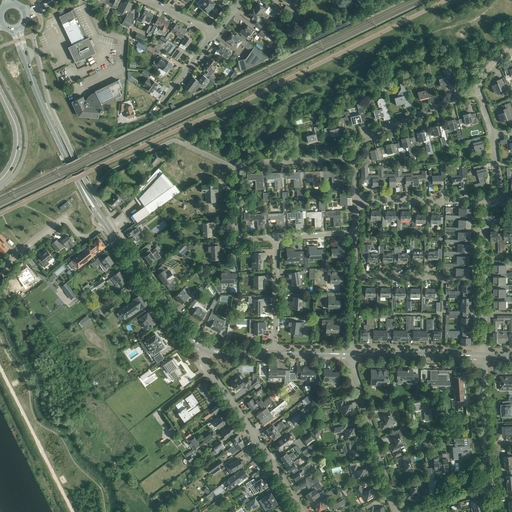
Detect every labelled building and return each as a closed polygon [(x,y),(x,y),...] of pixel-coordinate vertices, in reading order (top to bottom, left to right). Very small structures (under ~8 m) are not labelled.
[(118,10),(124,13),(128,14),(127,16),(126,16),(122,25),(129,28),(133,20),(134,13),(133,13),(129,11),(133,4),(129,2),(129,1),(128,1),(126,0),(124,4),(122,2),(118,10)] [(204,0),(205,0),(199,7),(207,13),(215,3),(210,0),(204,0)] [(254,8),(261,13),(266,17),(268,14),(269,15),(273,10),(272,9),(268,6),(265,4),(263,6),(258,3),(254,8)] [(283,9),(290,14),(293,15),(295,12),(286,5),(283,9)] [(254,8),(248,15),(251,16),(250,18),(252,20),(253,18),(256,20),(254,23),(257,26),(261,28),(265,22),(262,20),(262,19),(258,17),(261,13),(254,8)] [(59,16),(68,35),(72,45),(71,46),(68,47),(71,53),(75,62),(96,53),(88,37),(87,38),(74,9),(59,16)] [(139,10),(138,18),(140,20),(139,21),(143,23),(145,20),(149,22),(150,22),(151,19),(153,15),(145,10),(143,12),(139,10)] [(157,25),(156,29),(159,30),(164,20),(158,17),(155,24),(157,25)] [(164,20),(159,30),(162,32),(160,34),(162,36),(164,37),(168,31),(165,30),(166,29),(169,22),(164,20)] [(176,24),(171,30),(178,35),(183,29),(176,24)] [(251,37),(255,31),(254,30),(248,25),(244,31),(242,29),(240,32),(242,34),(241,36),(241,35),(241,36),(245,39),(245,38),(246,37),(249,39),(251,37)] [(183,29),(178,35),(184,40),(182,43),(179,46),(184,49),(186,47),(187,47),(192,40),(187,36),(186,37),(184,35),(186,31),(183,29)] [(134,39),(140,42),(142,43),(145,37),(137,33),(134,39)] [(248,42),(237,33),(235,36),(232,33),(229,37),(228,37),(227,39),(227,40),(236,47),(239,43),(245,47),(248,42)] [(138,41),(135,45),(137,46),(137,47),(137,48),(136,48),(136,49),(137,49),(137,50),(137,51),(138,51),(138,52),(139,52),(140,52),(140,53),(141,53),(142,52),(143,52),(144,51),(145,51),(146,51),(146,50),(147,48),(148,47),(148,46),(143,44),(138,41)] [(216,51),(214,54),(218,57),(220,54),(227,59),(232,52),(221,45),(221,44),(216,51)] [(177,59),(182,53),(173,46),(168,53),(177,59)] [(254,47),(249,54),(245,59),(238,61),(241,71),(270,58),(254,47)] [(161,58),(160,57),(159,56),(158,56),(158,57),(157,57),(153,62),(160,67),(166,72),(172,64),(165,59),(162,57),(161,58)] [(208,71),(206,74),(210,77),(215,71),(213,69),(217,64),(210,58),(203,67),(204,68),(204,69),(205,69),(208,71)] [(455,87),(454,82),(451,72),(449,70),(446,70),(448,77),(438,79),(440,87),(448,85),(449,88),(455,87)] [(203,75),(198,81),(201,84),(204,86),(208,81),(213,85),(215,81),(209,77),(208,79),(203,75)] [(201,84),(198,81),(193,77),(184,88),(192,94),(197,92),(195,91),(199,86),(203,89),(206,88),(204,86),(201,84)] [(156,87),(156,86),(157,84),(150,79),(150,80),(148,78),(143,86),(152,92),(154,89),(155,90),(157,88),(156,87)] [(491,83),(495,94),(501,91),(503,96),(509,94),(507,89),(506,89),(502,78),(491,83)] [(80,116),(98,117),(98,112),(103,113),(103,110),(101,110),(101,105),(102,105),(101,104),(102,103),(120,94),(121,94),(121,95),(122,95),(119,89),(122,88),(118,80),(118,81),(117,80),(96,90),(96,91),(96,92),(95,91),(95,92),(96,93),(92,95),(91,96),(90,96),(90,97),(89,97),(88,98),(88,99),(88,100),(87,100),(87,101),(87,102),(86,102),(85,101),(83,97),(83,96),(72,102),(79,115),(80,115),(80,116)] [(426,90),(424,90),(417,92),(419,99),(427,97),(428,101),(434,100),(429,82),(425,83),(426,90)] [(411,106),(410,101),(408,94),(405,84),(401,85),(403,92),(400,96),(394,98),(396,105),(404,103),(405,107),(411,106)] [(384,120),(390,119),(385,99),(380,100),(382,109),(373,111),(375,119),(383,117),(384,120)] [(511,108),(510,102),(503,105),(505,109),(497,112),(501,122),(511,118),(511,117),(510,113),(511,112),(511,108)] [(127,118),(134,116),(131,106),(125,108),(126,112),(125,112),(127,118)] [(367,125),(366,120),(362,107),(358,108),(359,113),(350,116),(349,111),(344,112),(346,117),(343,117),(345,123),(351,122),(352,125),(360,123),(361,126),(367,125)] [(460,124),(464,123),(465,124),(472,122),(472,124),(476,123),(474,113),(470,114),(470,113),(462,115),(463,118),(458,119),(460,124)] [(340,139),(346,138),(340,117),(336,119),(338,128),(332,129),(331,127),(324,129),(326,136),(330,135),(331,137),(339,135),(340,139)] [(458,119),(455,120),(454,119),(447,121),(448,124),(443,125),(444,130),(449,129),(449,130),(453,129),(454,131),(457,131),(457,133),(456,133),(458,142),(464,140),(462,135),(461,135),(460,130),(461,129),(460,124),(458,119)] [(442,137),(441,138),(442,143),(447,142),(444,130),(443,125),(439,126),(439,125),(432,127),(432,130),(427,131),(429,136),(434,135),(434,136),(441,134),(442,137)] [(323,144),(318,126),(314,127),(315,133),(306,136),(308,143),(316,141),(317,145),(323,144)] [(427,130),(416,133),(417,136),(412,137),(413,142),(418,141),(418,142),(423,141),(424,143),(425,142),(426,145),(425,145),(427,152),(432,151),(429,136),(427,131),(427,130)] [(413,142),(412,137),(408,138),(408,137),(401,139),(401,142),(396,143),(398,148),(403,147),(403,148),(410,146),(411,150),(410,150),(411,154),(413,153),(414,155),(416,154),(414,147),(413,142)] [(480,141),(479,137),(470,140),(471,143),(472,143),(474,150),(476,150),(477,155),(482,154),(480,149),(484,148),(482,140),(480,141)] [(399,153),(398,148),(396,143),(393,144),(393,143),(385,145),(386,148),(381,150),(382,154),(387,153),(387,154),(395,152),(395,154),(399,153)] [(372,159),(372,160),(379,158),(380,160),(383,159),(382,154),(381,150),(377,150),(377,149),(370,151),(370,154),(365,156),(366,157),(366,160),(367,160),(372,159)] [(155,153),(148,163),(153,167),(161,157),(155,153)] [(479,183),(474,184),(475,189),(485,186),(483,176),(487,175),(485,168),(484,168),(483,164),(473,167),(474,171),(476,170),(479,183)] [(460,175),(451,176),(451,184),(458,183),(458,189),(463,189),(462,179),(466,179),(464,165),(459,166),(460,175)] [(395,174),(385,175),(384,166),(378,166),(378,175),(379,181),(389,181),(389,187),(396,187),(395,180),(395,174)] [(367,167),(361,168),(362,182),(366,182),(366,180),(372,180),(372,185),(371,186),(371,188),(375,188),(375,186),(379,185),(379,181),(378,175),(368,175),(368,173),(367,167)] [(137,222),(139,220),(179,191),(174,184),(158,168),(152,175),(140,188),(142,189),(137,195),(145,206),(132,215),(137,222)] [(442,178),(445,178),(445,173),(445,168),(441,168),(441,175),(432,176),(432,183),(442,183),(442,178)] [(340,191),(340,198),(347,198),(347,190),(345,190),(345,189),(345,187),(345,185),(344,176),(339,176),(339,170),(326,171),(325,171),(323,171),(323,177),(332,177),(332,186),(339,186),(339,191),(340,191)] [(412,175),(412,173),(401,174),(401,170),(395,171),(395,174),(395,180),(399,180),(399,178),(405,178),(406,184),(404,184),(405,186),(408,186),(408,184),(412,184),(412,175)] [(429,181),(428,170),(422,171),(422,175),(412,175),(412,184),(412,186),(416,186),(416,188),(420,188),(420,185),(418,185),(418,179),(424,179),(424,181),(429,181)] [(304,172),(304,178),(312,178),(313,187),(320,187),(320,171),(307,172),(307,171),(306,171),(306,172),(304,172)] [(287,172),(285,172),(285,179),(293,179),(294,188),(297,188),(298,199),(301,198),(301,200),(306,200),(305,191),(302,191),(301,172),(288,172),(287,172)] [(250,174),(249,174),(247,174),(247,180),(255,180),(256,189),(263,189),(263,173),(250,174)] [(266,180),(267,180),(267,182),(275,182),(275,188),(282,188),(282,173),(269,173),(268,173),(266,173),(266,180)] [(206,202),(210,202),(215,202),(215,192),(218,192),(218,185),(215,185),(214,184),(206,185),(202,186),(202,192),(206,192),(206,202)] [(109,202),(121,213),(126,207),(123,205),(121,208),(119,206),(123,201),(116,195),(109,202)] [(67,201),(60,207),(63,211),(70,205),(67,201)] [(471,216),(471,208),(459,208),(458,216),(460,216),(471,216)] [(292,213),(287,213),(287,219),(295,219),(296,228),(303,228),(303,218),(302,212),(300,212),(300,211),(296,211),(296,210),(292,210),(292,213)] [(340,210),(325,211),(325,218),(333,217),(334,226),(341,226),(340,210)] [(306,212),(306,218),(314,218),(315,227),(322,227),(322,222),(321,211),(306,212)] [(371,220),(380,220),(381,211),(371,211),(370,215),(367,215),(367,223),(371,223),(371,220)] [(382,216),(382,221),(382,223),(382,226),(386,226),(386,220),(395,220),(395,216),(396,211),(385,211),(385,213),(385,216),(382,216)] [(397,224),(397,230),(402,230),(402,223),(401,223),(401,220),(410,220),(410,217),(410,212),(400,211),(400,216),(397,216),(397,221),(397,224)] [(244,213),(244,221),(257,220),(258,230),(265,229),(264,214),(249,214),(249,212),(244,213)] [(268,214),(268,220),(276,220),(277,229),(284,228),(283,213),(268,214)] [(416,223),(424,224),(425,224),(425,215),(415,215),(415,219),(412,219),(412,227),(415,227),(416,223)] [(430,224),(435,224),(440,224),(440,215),(430,215),(430,220),(427,219),(427,224),(427,227),(430,227),(430,224)] [(445,215),(445,219),(458,220),(458,228),(459,228),(470,229),(471,220),(460,220),(460,216),(458,216),(445,215)] [(137,222),(133,225),(135,228),(136,228),(133,230),(131,231),(127,234),(128,235),(127,236),(129,238),(130,238),(132,241),(135,239),(137,242),(141,239),(141,238),(142,238),(142,237),(142,236),(142,235),(142,234),(137,227),(142,223),(139,220),(137,222)] [(203,236),(207,236),(212,236),(211,236),(211,228),(215,228),(215,222),(203,223),(203,236)] [(445,227),(445,231),(457,232),(457,240),(459,240),(470,241),(470,232),(459,232),(459,228),(458,228),(445,227)] [(504,234),(501,234),(502,252),(505,252),(505,240),(511,240),(511,230),(504,231),(504,234)] [(498,252),(502,252),(501,234),(498,234),(498,231),(491,231),(491,234),(491,235),(491,241),(498,241),(498,252)] [(71,247),(75,244),(71,240),(71,239),(68,236),(59,243),(56,240),(51,244),(57,252),(68,243),(71,247)] [(90,247),(93,251),(96,249),(99,251),(105,246),(99,239),(93,244),(90,247)] [(444,239),(444,243),(457,244),(457,252),(461,252),(469,253),(470,244),(459,244),(459,240),(457,240),(444,239)] [(183,243),(177,250),(180,253),(187,247),(183,243)] [(344,256),(344,244),(337,244),(338,248),(332,249),(332,248),(331,248),(332,257),(344,256)] [(378,253),(378,251),(376,251),(376,250),(372,250),(372,251),(371,251),(371,244),(363,244),(363,257),(367,257),(367,261),(377,262),(378,257),(380,257),(380,253),(378,253)] [(211,246),(206,246),(206,253),(211,253),(211,260),(219,259),(223,259),(223,253),(219,253),(219,246),(219,245),(214,246),(211,246)] [(442,249),(438,249),(438,251),(433,251),(428,251),(428,245),(425,245),(425,250),(425,255),(428,255),(427,260),(437,260),(437,258),(441,258),(441,256),(442,256),(442,249)] [(149,263),(156,259),(156,260),(161,257),(158,253),(160,251),(157,246),(154,249),(155,250),(151,252),(149,249),(145,252),(147,255),(144,257),(149,263)] [(321,258),(321,254),(321,249),(320,249),(316,250),(316,246),(309,247),(309,246),(310,259),(321,258)] [(380,253),(380,257),(379,257),(382,257),(382,262),(392,262),(393,257),(394,257),(395,253),(383,253),(383,252),(384,246),(380,246),(380,253)] [(89,247),(72,261),(78,268),(95,254),(93,251),(90,247),(89,247)] [(395,247),(395,253),(394,257),(397,257),(397,262),(407,262),(408,253),(398,253),(398,247),(395,247)] [(413,247),(410,247),(410,255),(413,255),(412,260),(422,260),(423,251),(413,251),(413,247)] [(287,248),(287,261),(299,260),(299,264),(303,263),(304,263),(304,256),(299,256),(298,251),(294,252),(294,248),(287,249),(287,248)] [(41,257),(38,260),(41,263),(44,267),(49,263),(47,261),(52,257),(50,254),(47,251),(46,249),(38,255),(40,257),(41,257)] [(261,250),(251,250),(251,253),(254,253),(254,262),(252,262),(251,268),(263,268),(262,268),(263,259),(266,259),(266,253),(261,253),(261,250)] [(457,252),(444,251),(444,255),(456,256),(456,264),(458,264),(469,265),(469,256),(461,256),(461,252),(457,252)] [(113,263),(108,255),(104,259),(101,255),(97,258),(98,259),(91,264),(91,265),(92,265),(91,264),(93,262),(96,266),(99,264),(104,272),(108,269),(107,267),(113,263)] [(506,265),(511,265),(511,260),(504,261),(504,265),(494,265),(494,273),(504,273),(506,273),(506,265)] [(456,268),(455,276),(468,277),(468,268),(458,268),(458,264),(456,264),(443,263),(443,268),(456,268)] [(160,274),(158,275),(159,276),(163,282),(165,285),(166,284),(167,286),(170,291),(176,286),(173,282),(176,280),(168,268),(166,270),(162,272),(160,274)] [(331,283),(343,283),(343,275),(342,275),(342,276),(337,276),(337,268),(328,268),(328,279),(330,279),(331,283)] [(23,274),(19,277),(25,285),(34,279),(28,269),(22,273),(23,274)] [(221,283),(222,283),(234,282),(237,282),(237,273),(234,274),(234,273),(233,273),(233,274),(229,274),(229,270),(221,271),(221,270),(221,283)] [(121,286),(124,283),(122,279),(124,278),(119,271),(114,275),(114,276),(111,278),(115,284),(117,281),(121,286)] [(297,285),(297,284),(301,284),(299,272),(286,273),(287,279),(292,279),(292,285),(296,284),(296,285),(297,285)] [(506,273),(504,273),(504,277),(494,277),(494,285),(504,285),(506,285),(506,277),(511,277),(511,272),(506,273)] [(257,288),(258,288),(262,288),(262,282),(266,282),(266,276),(254,276),(254,288),(257,288)] [(94,284),(89,288),(92,292),(94,291),(94,290),(97,288),(97,289),(106,283),(102,278),(94,284)] [(71,299),(76,295),(66,283),(62,287),(67,293),(66,293),(71,299)] [(445,295),(449,295),(467,295),(468,295),(469,291),(470,291),(470,285),(468,285),(468,284),(467,284),(467,285),(461,285),(461,291),(449,291),(449,289),(445,289),(445,295)] [(506,285),(504,285),(504,289),(494,289),(494,297),(505,297),(506,297),(506,289),(511,289),(511,284),(506,285)] [(197,297),(204,288),(201,286),(194,294),(197,297)] [(375,297),(375,293),(375,288),(365,288),(365,290),(361,290),(360,307),(365,307),(365,297),(375,297)] [(380,293),(377,293),(377,308),(380,308),(380,297),(390,297),(390,288),(380,288),(380,293)] [(392,293),(392,301),(395,301),(395,297),(405,297),(405,288),(395,288),(395,293),(392,293)] [(183,289),(179,293),(175,296),(182,304),(190,297),(183,289)] [(410,293),(407,293),(407,312),(410,312),(410,297),(420,298),(420,289),(410,289),(410,293)] [(425,293),(424,293),(422,293),(422,304),(425,304),(425,298),(435,298),(435,300),(440,300),(440,292),(435,292),(435,289),(425,289),(425,293)] [(82,294),(79,296),(82,299),(82,298),(83,300),(86,302),(87,301),(85,298),(86,298),(82,294)] [(133,299),(134,300),(119,311),(125,319),(140,308),(140,309),(148,303),(141,294),(133,299)] [(449,295),(449,298),(461,298),(460,305),(470,305),(470,298),(467,298),(467,295),(449,295)] [(251,312),(262,313),(262,312),(262,305),(266,305),(266,299),(265,299),(265,298),(262,298),(262,299),(256,299),(256,296),(248,296),(249,296),(249,298),(248,298),(248,303),(253,303),(253,302),(254,302),(254,308),(251,308),(251,312)] [(328,299),(326,299),(326,308),(328,308),(341,308),(341,300),(340,300),(335,300),(335,296),(328,296),(328,299)] [(506,297),(505,297),(505,301),(494,301),(494,309),(506,309),(506,301),(511,301),(511,296),(506,297)] [(302,298),(298,297),(293,297),(293,298),(293,302),(290,301),(289,308),(289,309),(301,309),(302,298)] [(196,310),(195,311),(192,315),(201,321),(207,311),(195,302),(192,307),(196,310)] [(470,305),(460,305),(460,311),(449,311),(449,314),(467,315),(467,311),(470,311),(470,305)] [(147,313),(139,319),(144,325),(144,326),(144,327),(145,328),(145,329),(147,329),(151,326),(152,327),(156,324),(153,320),(152,320),(147,313)] [(211,313),(207,322),(212,324),(210,328),(219,332),(224,323),(215,319),(216,316),(211,313)] [(460,325),(470,325),(470,318),(467,318),(467,315),(449,314),(449,318),(460,318),(460,325)] [(84,326),(92,321),(88,315),(80,320),(84,326)] [(410,319),(410,338),(413,339),(413,340),(419,341),(420,331),(413,331),(413,316),(410,316),(410,319)] [(370,338),(370,337),(370,318),(367,318),(366,325),(364,325),(364,330),(360,330),(360,336),(360,337),(360,340),(367,340),(367,338),(370,338)] [(380,340),(380,330),(373,330),(373,319),(370,318),(370,337),(370,338),(373,338),(373,340),(380,340)] [(250,319),(250,328),(253,328),(253,334),(263,334),(262,334),(262,330),(266,330),(266,323),(258,322),(258,320),(250,319)] [(390,338),(390,337),(390,319),(386,319),(386,330),(380,330),(380,340),(386,340),(386,338),(390,338)] [(390,319),(390,337),(390,338),(393,338),(393,340),(399,340),(400,331),(393,330),(393,319),(390,319)] [(406,338),(410,338),(410,319),(406,319),(406,331),(400,331),(399,340),(406,340),(406,338)] [(426,331),(420,331),(419,341),(426,341),(426,339),(429,339),(430,319),(426,319),(426,331)] [(433,339),(433,341),(439,341),(439,338),(440,338),(440,337),(439,337),(440,331),(433,331),(433,319),(430,319),(429,339),(433,339)] [(493,322),(493,342),(503,343),(503,331),(497,331),(497,323),(504,323),(504,319),(497,319),(493,319),(493,322)] [(503,331),(503,343),(509,343),(509,346),(511,345),(511,319),(510,319),(510,331),(503,331)] [(339,333),(339,325),(338,325),(333,325),(333,320),(322,320),(322,324),(327,324),(326,333),(339,333)] [(303,337),(304,322),(287,321),(287,327),(291,327),(290,333),(294,334),(293,336),(303,337)] [(449,334),(467,335),(467,331),(470,331),(470,325),(460,325),(460,331),(449,331),(449,334)] [(161,340),(159,337),(158,338),(155,333),(151,336),(150,336),(145,340),(145,341),(151,349),(149,351),(152,355),(160,349),(160,348),(164,346),(160,341),(161,340)] [(460,338),(460,344),(466,344),(466,345),(467,345),(467,344),(470,344),(470,338),(467,338),(467,335),(449,334),(445,334),(445,338),(460,338)] [(160,352),(153,357),(157,362),(163,357),(160,352)] [(166,369),(163,370),(166,375),(169,373),(173,379),(174,381),(179,377),(179,376),(182,373),(177,367),(175,365),(177,364),(173,358),(163,365),(166,369)] [(289,382),(289,381),(289,378),(289,373),(285,373),(285,370),(279,370),(279,371),(277,371),(277,367),(269,366),(269,368),(269,370),(269,378),(284,378),(284,386),(289,382)] [(297,376),(297,377),(301,377),(300,380),(305,380),(305,378),(310,378),(315,378),(315,370),(309,370),(306,370),(306,367),(297,367),(297,372),(297,373),(297,376)] [(334,380),(334,383),(339,383),(339,372),(329,372),(329,369),(324,369),(324,382),(329,382),(329,380),(334,380)] [(385,385),(389,385),(389,378),(388,378),(388,369),(382,369),(382,371),(377,371),(377,370),(372,370),(371,370),(371,382),(377,382),(385,382),(385,385)] [(417,384),(418,374),(412,374),(412,370),(408,370),(408,369),(407,369),(407,371),(397,371),(397,383),(402,383),(402,379),(414,379),(414,384),(417,384)] [(150,374),(148,371),(149,371),(148,370),(140,376),(140,377),(140,376),(141,377),(142,379),(147,376),(150,374)] [(467,408),(466,395),(465,395),(464,388),(466,387),(466,384),(464,384),(463,374),(463,377),(462,378),(462,376),(454,377),(451,377),(451,370),(452,370),(427,370),(431,370),(431,380),(426,380),(427,380),(427,386),(426,386),(439,386),(454,386),(455,400),(457,400),(458,412),(458,406),(465,405),(467,419),(466,407),(467,407),(467,408)] [(235,379),(231,382),(231,383),(236,389),(239,387),(242,391),(246,388),(246,387),(249,385),(246,380),(244,378),(242,380),(239,376),(235,379)] [(500,390),(511,389),(511,376),(503,376),(499,376),(499,379),(500,379),(500,390)] [(261,386),(258,382),(259,382),(256,379),(251,383),(253,386),(256,389),(261,386)] [(256,389),(254,391),(257,394),(264,389),(261,386),(256,389)] [(195,404),(198,402),(192,393),(178,403),(176,404),(180,411),(178,413),(184,421),(184,422),(200,410),(198,407),(197,406),(196,406),(195,404)] [(308,395),(302,401),(306,405),(312,400),(308,395)] [(254,401),(252,399),(246,403),(251,410),(262,401),(261,400),(259,397),(254,401)] [(273,401),(270,397),(265,400),(263,402),(259,405),(262,409),(255,415),(259,420),(265,416),(265,417),(266,416),(265,415),(266,414),(269,412),(266,407),(273,401)] [(285,400),(269,412),(266,414),(265,415),(266,416),(265,417),(265,416),(259,420),(263,426),(275,418),(274,416),(288,405),(285,400)] [(342,414),(349,412),(350,416),(357,414),(356,409),(354,410),(352,404),(345,406),(343,400),(336,402),(338,409),(340,408),(342,414)] [(511,404),(511,400),(510,401),(509,401),(503,401),(503,405),(501,405),(502,409),(501,409),(502,412),(502,416),(511,415),(511,410),(511,405),(511,404)] [(312,401),(305,408),(308,412),(316,405),(312,401)] [(294,402),(287,407),(289,410),(296,405),(294,402)] [(208,411),(202,415),(206,419),(214,413),(215,414),(219,412),(218,411),(222,409),(218,404),(211,409),(212,410),(209,412),(208,411)] [(429,404),(414,405),(414,411),(424,410),(425,421),(431,420),(431,415),(429,415),(429,411),(430,411),(429,404)] [(387,407),(380,408),(385,421),(380,423),(383,430),(389,427),(388,425),(394,422),(387,407)] [(228,421),(228,420),(228,419),(227,418),(226,419),(225,417),(223,418),(220,414),(212,420),(215,426),(216,425),(218,428),(228,421)] [(356,427),(348,429),(346,420),(333,424),(335,433),(341,432),(344,431),(345,437),(357,434),(356,427)] [(278,425),(275,427),(273,425),(266,430),(268,433),(269,435),(280,428),(279,427),(283,425),(281,422),(277,425),(278,425)] [(511,423),(504,424),(504,427),(503,427),(503,436),(506,435),(506,436),(508,436),(508,435),(511,435),(511,423)] [(231,425),(221,433),(223,436),(224,435),(226,438),(233,434),(231,431),(234,429),(233,428),(234,428),(233,426),(232,426),(231,425)] [(280,428),(269,435),(271,437),(273,440),(280,435),(278,432),(284,427),(283,425),(279,427),(280,428)] [(395,443),(390,446),(395,458),(399,456),(401,455),(398,448),(404,445),(400,437),(409,433),(407,427),(406,427),(398,431),(391,434),(392,436),(395,443)] [(194,434),(187,439),(194,448),(196,451),(216,436),(213,431),(199,441),(194,434)] [(278,442),(275,444),(279,451),(284,448),(287,447),(286,446),(291,443),(292,444),(295,442),(294,439),(292,441),(287,434),(277,441),(278,442)] [(311,434),(303,440),(307,446),(315,440),(311,434)] [(235,445),(242,440),(240,437),(239,438),(237,435),(231,440),(228,442),(229,443),(230,445),(231,446),(232,447),(235,445)] [(454,438),(454,439),(454,441),(455,441),(455,442),(454,443),(454,444),(449,444),(450,459),(453,459),(458,459),(457,453),(461,452),(462,459),(469,458),(468,451),(467,449),(468,449),(468,445),(464,446),(463,439),(454,438)] [(215,450),(223,444),(220,440),(212,446),(215,450)] [(244,445),(242,443),(243,442),(242,440),(235,445),(232,447),(229,449),(232,454),(244,445)] [(340,454),(346,453),(348,452),(350,458),(362,455),(360,448),(353,450),(351,441),(338,444),(340,454)] [(223,444),(215,450),(217,453),(225,447),(223,444)] [(282,460),(283,462),(294,454),(293,452),(288,456),(287,453),(280,458),(280,459),(281,460),(282,460)] [(295,456),(294,454),(283,462),(284,464),(284,465),(285,466),(286,466),(293,461),(292,459),(295,456)] [(412,455),(402,458),(405,468),(396,470),(398,477),(408,475),(407,472),(413,471),(410,460),(413,459),(412,455)] [(433,457),(433,459),(434,471),(439,471),(439,469),(443,468),(443,473),(448,472),(447,459),(442,459),(442,461),(438,461),(438,457),(433,457)] [(230,473),(233,472),(243,466),(243,465),(245,464),(244,462),(241,463),(239,459),(229,465),(230,466),(227,468),(230,473)] [(300,461),(298,459),(286,467),(290,472),(297,467),(295,465),(300,461)] [(207,470),(209,473),(223,463),(221,460),(207,470)] [(308,469),(305,464),(300,468),(302,470),(293,476),(295,480),(301,477),(300,475),(303,472),(308,469)] [(353,473),(355,479),(371,475),(369,465),(364,466),(365,469),(358,470),(356,464),(349,466),(351,473),(353,473)] [(240,472),(239,471),(221,484),(222,486),(226,483),(230,488),(237,483),(239,485),(247,479),(245,477),(247,475),(244,470),(240,472)] [(309,476),(298,484),(301,488),(306,485),(308,488),(312,485),(322,478),(320,475),(319,475),(317,476),(316,477),(312,480),(309,476)] [(246,483),(248,487),(250,486),(254,494),(256,493),(258,492),(259,491),(260,491),(260,492),(263,490),(262,489),(267,486),(267,485),(267,484),(267,483),(266,483),(265,483),(265,482),(264,483),(261,479),(256,482),(253,479),(246,483)] [(411,492),(405,494),(406,501),(413,499),(413,497),(419,495),(417,486),(421,485),(420,479),(415,480),(416,483),(409,485),(411,492)] [(319,495),(316,490),(322,486),(319,482),(311,487),(312,488),(313,490),(311,491),(306,495),(310,502),(319,495)] [(364,501),(373,496),(375,498),(380,495),(374,486),(364,493),(361,488),(355,491),(359,498),(361,496),(364,501)] [(266,505),(265,506),(266,508),(268,508),(269,508),(277,503),(270,493),(263,498),(259,500),(260,502),(264,500),(267,504),(266,505)] [(471,508),(474,508),(483,506),(482,499),(480,499),(479,496),(473,498),(469,499),(471,508)] [(250,511),(259,506),(255,499),(246,504),(250,511)] [(324,508),(323,506),(327,504),(324,499),(320,501),(313,506),(317,511),(319,511),(326,508),(325,507),(324,508)] [(339,502),(332,507),(334,510),(341,506),(339,502)]
